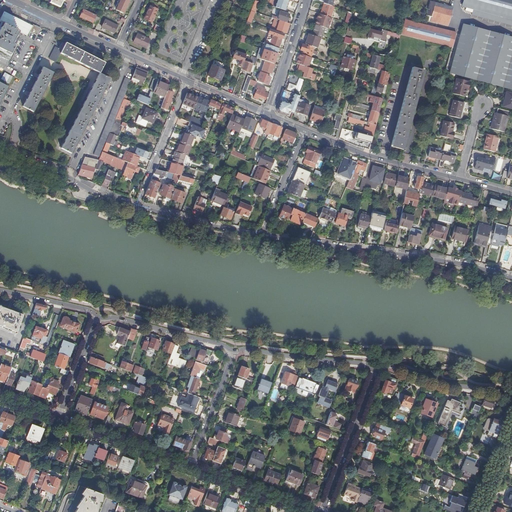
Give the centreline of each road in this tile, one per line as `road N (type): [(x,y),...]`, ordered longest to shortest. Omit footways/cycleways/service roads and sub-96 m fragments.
road 1 (residential): [(260,235),(511,280)]
road 2 (residential): [(375,367),(322,511)]
road 3 (residential): [(0,149),(135,206)]
road 4 (residential): [(375,367),(232,350)]
road 5 (residential): [(58,418),(191,467)]
road 6 (residential): [(232,350),(96,316)]
road 7 (residential): [(511,395),(375,367)]
road 8 (residential): [(135,206),(187,81)]
road 9 (residential): [(135,206),(260,235)]
road 10 (residential): [(191,467),(310,511)]
road 11 (residential): [(232,350),(191,467)]
road 12 (residential): [(268,114),(306,0)]
